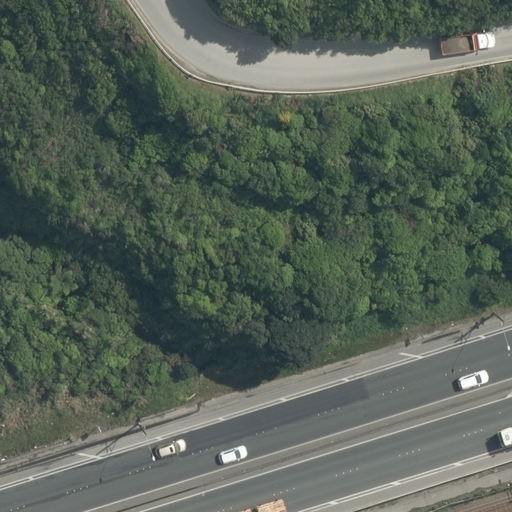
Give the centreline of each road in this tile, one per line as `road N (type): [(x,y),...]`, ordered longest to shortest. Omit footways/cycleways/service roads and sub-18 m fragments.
road 1 (trunk): [(19,511),(511,352)]
road 2 (unclassified): [(511,40),(357,69),(276,68),(221,57),(189,36),(160,0)]
road 3 (trunk): [(511,422),(234,511)]
